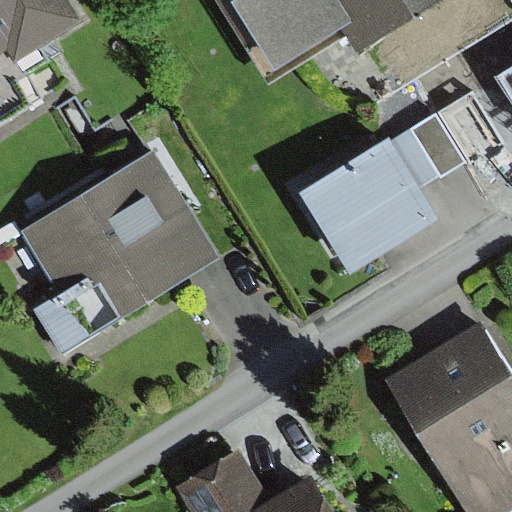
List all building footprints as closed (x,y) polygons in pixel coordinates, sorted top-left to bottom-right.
[(82,0),(0,0),(0,52),(11,45),(21,60),(93,15),(82,0)] [(248,0),(286,60),(348,21),(363,46),(437,0),(248,0)] [(442,109),(413,127),(444,176),(473,158),(442,109)] [(396,129),(306,184),(357,267),(447,213),(396,129)] [(156,148),(26,227),(64,289),(36,306),(66,354),(224,258),(156,148)] [(504,511),(511,507),(511,370),(482,323),(391,379),(473,511),(504,511)] [(247,444),(185,482),(204,511),(341,511),(315,470),(278,494),(247,444)]
